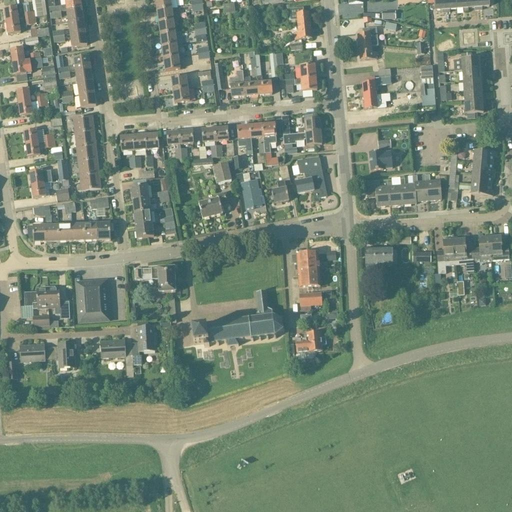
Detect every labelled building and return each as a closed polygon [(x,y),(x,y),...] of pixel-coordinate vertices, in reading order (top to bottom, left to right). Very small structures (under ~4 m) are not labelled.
[(35,11),(36,18),(47,17),(44,0),(32,0),(34,11),(35,11)] [(61,13),(60,7),(55,8),(53,0),(47,0),(48,3),(49,14),(61,13)] [(64,0),(66,7),(60,7),(61,13),(66,12),(81,10),(80,0),(64,0)] [(156,12),(172,10),(178,9),(176,0),(155,0),(156,12)] [(443,14),(447,14),(445,0),(434,0),(435,12),(442,12),(443,14)] [(445,0),(447,14),(450,14),(450,11),(457,10),(456,0),(445,0)] [(468,10),(466,0),(456,0),(457,10),(465,10),(465,13),(469,12),(468,10)] [(477,0),(466,0),(468,10),(475,9),(476,12),(478,12),(477,0)] [(477,0),(478,12),(482,11),(482,8),(489,7),(488,0),(477,0)] [(191,8),(192,16),(197,15),(196,13),(203,12),(203,6),(191,8)] [(24,14),(25,21),(35,19),(34,13),(30,13),(29,7),(23,8),(24,14)] [(4,10),(6,23),(19,21),(17,8),(4,10)] [(297,28),(310,27),(308,14),(303,14),(302,9),(289,10),(290,21),(296,21),(297,28)] [(81,10),(66,12),(68,24),(83,22),(81,10)] [(156,12),(158,24),(173,22),(172,10),(156,12)] [(62,19),(61,13),(49,14),(50,21),(62,19)] [(19,21),(6,23),(8,36),(20,34),(19,21)] [(83,22),(68,24),(70,36),(85,34),(83,22)] [(173,22),(158,24),(160,36),(175,34),(173,22)] [(385,31),(395,33),(397,26),(386,24),(385,31)] [(311,40),(310,27),(297,28),(297,34),(293,34),(294,41),(311,40)] [(358,36),(359,49),(371,47),(369,29),(362,30),(363,35),(358,36)] [(31,30),(32,39),(37,39),(49,37),(48,30),(36,32),(36,30),(31,30)] [(206,30),(195,32),(196,43),(206,42),(205,36),(207,35),(206,30)] [(160,36),(161,48),(177,46),(182,46),(181,33),(175,34),(160,36)] [(85,34),(70,36),(72,48),(87,46),(85,34)] [(66,43),(65,37),(53,38),(54,45),(66,43)] [(37,39),(32,39),(25,40),(26,47),(39,45),(37,39)] [(290,45),(291,53),(303,52),(302,44),(290,45)] [(177,46),(161,48),(163,60),(178,58),(177,46)] [(371,47),(359,49),(360,62),(377,60),(377,53),(372,53),(371,47)] [(11,51),(13,64),(25,62),(23,49),(11,51)] [(257,69),(256,57),(254,57),(254,53),(249,54),(249,60),(251,60),(251,70),(252,79),(256,79),(255,69),(257,69)] [(210,60),(209,54),(198,56),(199,61),(191,63),(191,68),(209,66),(209,60),(210,60)] [(277,56),(270,57),(272,80),(278,79),(278,78),(277,56)] [(58,69),(58,75),(70,73),(75,73),(90,71),(88,58),(73,60),(74,67),(58,69)] [(178,58),(163,60),(165,73),(180,71),(178,58)] [(42,69),(41,60),(31,61),(25,62),(13,64),(15,77),(31,75),(30,70),(42,69)] [(462,61),(462,72),(483,71),(483,67),(480,67),(480,60),(462,61)] [(299,68),(300,80),(315,79),(314,66),(299,68)] [(45,80),(56,78),(54,67),(42,69),(45,80)] [(420,87),(421,92),(434,91),(432,67),(421,68),(422,87),(420,87)] [(90,71),(75,73),(77,85),(92,83),(90,71)] [(483,71),(462,72),(463,83),(484,81),(481,81),(480,74),(483,74),(483,71)] [(231,99),(245,98),(243,79),(242,72),(236,72),(237,79),(229,79),(230,87),(231,99)] [(173,92),(188,90),(186,78),(171,80),(173,92)] [(363,85),(364,97),(376,96),(375,87),(391,86),(390,79),(379,80),(374,80),(374,78),(367,79),(368,84),(363,85)] [(43,81),(45,91),(57,89),(56,79),(43,81)] [(216,80),(218,92),(225,91),(223,79),(216,80)] [(245,98),(258,96),(257,84),(250,84),(250,79),(243,79),(245,98)] [(257,84),(258,96),(271,95),(270,82),(262,83),(262,79),(257,79),(256,79),(257,84)] [(317,91),(315,79),(300,80),(295,81),(296,87),(301,86),(301,93),(317,91)] [(484,81),(463,83),(464,93),(482,92),(481,85),(484,85),(484,81)] [(92,83),(77,85),(79,97),(94,95),(92,83)] [(188,90),(173,92),(174,105),(190,103),(190,102),(195,101),(193,89),(188,90)] [(28,90),(16,92),(18,105),(30,103),(28,90)] [(434,91),(421,92),(421,98),(422,107),(435,107),(434,91)] [(482,92),(464,93),(464,104),(485,103),(485,99),(482,99),(482,92)] [(94,95),(79,97),(80,109),(95,107),(94,95)] [(376,102),(376,96),(364,97),(365,110),(382,108),(381,101),(376,102)] [(30,103),(18,105),(20,119),(32,117),(30,103)] [(485,103),(464,104),(465,115),(467,115),(467,120),(475,120),(475,115),(483,114),(483,106),(485,106),(485,103)] [(73,120),(74,135),(94,132),(92,118),(73,120)] [(304,122),(305,135),(321,134),(319,121),(304,122)] [(274,125),(262,126),(263,139),(264,145),(265,155),(270,154),(269,145),(276,144),(274,125)] [(262,126),(250,127),(251,140),(263,139),(262,126)] [(251,140),(250,127),(237,128),(238,141),(251,140)] [(227,129),(214,130),(216,143),(228,142),(227,129)] [(216,143),(214,130),(202,131),(203,145),(216,143)] [(36,131),(24,133),(25,146),(38,144),(36,131)] [(390,131),(373,133),(375,149),(391,147),(390,131)] [(94,132),(74,135),(76,149),(96,147),(94,132)] [(192,132),(180,133),(181,147),(193,146),(192,132)] [(181,147),(180,133),(167,134),(168,148),(181,147)] [(290,136),(283,137),(285,157),(297,155),(297,149),(292,150),(292,146),(296,145),(296,143),(306,142),(307,147),(322,145),(321,134),(305,135),(300,135),(290,136)] [(145,136),(146,151),(158,150),(157,135),(145,136)] [(145,136),(133,137),(134,153),(146,151),(145,136)] [(134,153),(133,137),(120,139),(122,154),(134,153)] [(38,144),(25,146),(27,159),(39,157),(38,144)] [(96,147),(76,149),(78,163),(98,161),(96,147)] [(207,160),(206,148),(199,149),(200,161),(207,160)] [(392,170),(391,152),(369,154),(371,172),(392,170)] [(473,163),(490,164),(491,157),(495,158),(496,154),(474,152),(473,163)] [(243,171),(242,158),(234,159),(235,172),(243,171)] [(319,160),(297,163),(300,176),(304,175),(305,182),(295,184),(298,196),(313,193),(315,201),(327,198),(319,160)] [(79,177),(99,175),(98,161),(78,163),(79,177)] [(53,165),(54,174),(66,173),(65,163),(53,165)] [(472,174),(494,175),(494,170),(490,170),(490,164),(473,163),(472,174)] [(214,168),(218,186),(232,182),(228,165),(214,168)] [(286,189),(285,183),(290,181),(287,168),(279,169),(282,182),(277,183),(279,191),(272,192),(275,205),(290,202),(287,189),(286,189)] [(31,186),(43,185),(42,172),(30,173),(31,186)] [(154,172),(151,172),(143,173),(143,180),(154,179),(154,172)] [(456,172),(450,172),(449,182),(458,183),(458,177),(456,177),(456,172)] [(472,174),(471,184),(489,186),(489,179),(493,180),(494,175),(472,174)] [(101,190),(99,175),(79,177),(80,186),(77,186),(78,192),(101,190)] [(256,182),(244,185),(243,175),(236,176),(238,187),(242,186),(247,211),(261,208),(256,182)] [(425,183),(426,182),(428,202),(441,201),(439,181),(430,182),(430,176),(425,176),(425,181),(425,183)] [(413,186),(414,186),(415,203),(416,203),(428,202),(426,182),(425,183),(418,183),(417,177),(412,177),(413,184),(413,186)] [(400,187),(401,187),(402,205),(415,204),(416,204),(416,203),(415,203),(414,186),(413,186),(405,186),(405,180),(400,181),(400,187)] [(69,181),(62,182),(62,190),(70,189),(69,181)] [(388,188),(390,206),(402,205),(401,187),(400,187),(392,187),(392,181),(387,182),(388,187),(388,188)] [(369,200),(376,199),(376,207),(390,206),(388,188),(380,188),(379,182),(375,183),(367,183),(367,184),(368,190),(368,196),(369,200)] [(458,183),(449,182),(448,202),(457,203),(458,183)] [(51,190),(50,184),(43,185),(31,186),(33,199),(45,198),(49,198),(49,191),(51,190)] [(489,186),(471,184),(470,195),(492,197),(492,192),(488,191),(489,186)] [(130,189),(132,202),(150,200),(148,187),(130,189)] [(57,203),(70,201),(68,190),(56,192),(57,203)] [(218,201),(198,206),(202,221),(222,216),(219,205),(228,203),(226,195),(217,197),(218,201)] [(95,201),(96,211),(109,209),(108,200),(95,201)] [(150,200),(132,202),(133,215),(151,213),(150,200)] [(35,219),(46,218),(45,208),(34,210),(35,219)] [(151,213),(133,215),(135,227),(152,225),(151,213)] [(97,225),(98,242),(111,242),(110,224),(97,225)] [(85,243),(84,225),(71,226),(72,243),(85,243)] [(84,225),(85,243),(98,242),(97,225),(84,225)] [(152,225),(135,227),(136,240),(154,238),(152,225)] [(45,227),(46,244),(59,244),(58,226),(45,227)] [(58,226),(59,244),(72,243),(71,226),(58,226)] [(33,245),(46,244),(45,227),(33,227),(33,245)] [(501,238),(490,239),(492,263),(492,257),(501,257),(502,263),(510,262),(508,247),(501,248),(501,238)] [(492,263),(490,239),(479,240),(479,250),(473,250),(474,264),(492,263)] [(454,242),(456,267),(466,267),(467,274),(474,273),(474,264),(473,250),(466,251),(465,241),(454,242)] [(446,268),(456,267),(454,242),(443,243),(444,252),(436,252),(438,276),(446,276),(446,268)] [(365,267),(375,267),(374,273),(384,272),(384,267),(392,267),(392,249),(365,249),(365,267)] [(413,253),(412,263),(431,264),(431,253),(413,253)] [(297,265),(298,278),(308,278),(307,272),(319,271),(317,254),(296,256),(292,257),(292,265),(297,265)] [(326,254),(327,263),(335,263),(334,254),(326,254)] [(174,269),(157,270),(142,270),(134,270),(135,282),(142,281),(142,282),(152,281),(158,281),(158,295),(175,294),(174,269)] [(308,278),(298,278),(299,289),(320,287),(319,271),(307,272),(308,278)] [(455,280),(455,274),(452,274),(452,280),(448,280),(448,285),(449,285),(449,288),(453,288),(453,292),(457,292),(457,285),(456,280),(455,280)] [(107,283),(77,285),(79,324),(109,322),(107,283)] [(33,311),(48,310),(47,288),(40,289),(40,291),(35,291),(36,294),(24,294),(25,308),(33,308),(33,311)] [(55,288),(47,288),(48,310),(55,310),(55,316),(60,316),(61,321),(70,320),(69,303),(60,304),(59,289),(55,290),(55,288)] [(192,330),(194,346),(203,345),(204,348),(209,347),(209,345),(216,344),(217,346),(219,346),(219,344),(226,343),(227,348),(238,347),(237,342),(250,340),(251,343),(253,343),(253,340),(259,339),(259,342),(261,342),(260,339),(266,338),(266,341),(268,341),(268,338),(274,337),(274,340),(276,340),(275,337),(282,332),(284,332),(285,331),(282,330),(281,323),(283,321),(282,320),(280,321),(273,318),(272,313),(274,312),(273,311),(271,312),(267,310),(265,293),(256,294),(258,312),(256,312),(257,320),(250,321),(250,319),(248,319),(248,317),(237,318),(237,322),(235,323),(234,321),(233,321),(233,323),(226,324),(226,322),(223,322),(224,324),(216,325),(216,323),(214,323),(214,325),(206,326),(206,325),(197,326),(198,329),(192,330)] [(322,307),(322,301),(299,302),(300,309),(301,313),(306,313),(306,308),(322,307)] [(35,331),(49,330),(49,319),(34,320),(35,331)] [(139,353),(147,352),(155,351),(153,328),(145,329),(145,328),(137,329),(137,337),(138,344),(139,353)] [(322,353),(322,346),(326,346),(325,339),(321,340),(321,334),(306,336),(307,342),(296,343),(297,355),(322,353)] [(140,356),(139,353),(138,344),(124,345),(124,342),(116,342),(108,343),(100,343),(100,352),(101,352),(101,360),(125,358),(124,357),(125,357),(126,367),(126,381),(133,381),(133,367),(142,366),(141,357),(140,357),(140,356)] [(51,349),(52,361),(58,361),(59,370),(75,369),(74,344),(65,345),(57,346),(57,348),(51,349)] [(45,362),(52,361),(51,349),(44,349),(44,347),(36,347),(28,347),(20,348),(20,356),(21,356),(21,364),(45,363),(45,362)] [(8,382),(17,382),(16,365),(7,365),(8,382)]
